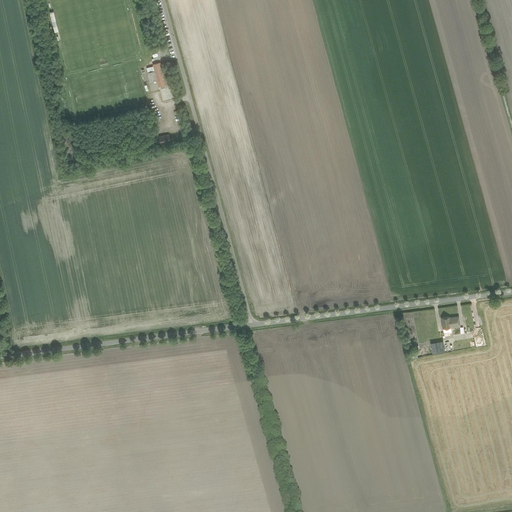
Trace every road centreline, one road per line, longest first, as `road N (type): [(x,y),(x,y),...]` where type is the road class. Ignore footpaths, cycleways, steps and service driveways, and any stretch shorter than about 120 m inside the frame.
road 1 (track): [(292,511),(195,161),(205,155)]
road 2 (unclassified): [(163,0),(251,323)]
road 3 (tertiary): [(251,323),(511,291)]
road 4 (tertiary): [(0,356),(251,323)]
